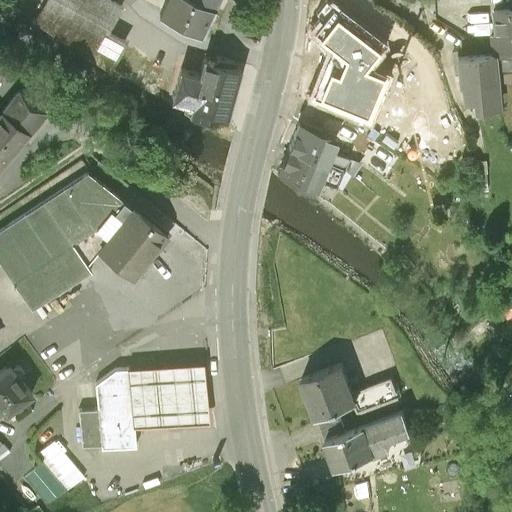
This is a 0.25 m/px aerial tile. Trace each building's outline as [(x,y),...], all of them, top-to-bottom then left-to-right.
[(46,0),(36,21),(125,79),(134,59),(120,51),(124,45),(107,35),(123,8),(109,0),(46,0)] [(204,36),(216,8),(198,0),(168,0),(161,17),(204,36)] [(198,0),(216,8),(219,0),(198,0)] [(332,43),(310,95),(367,119),(386,74),(364,65),(384,40),(332,1),(312,26),(332,43)] [(492,38),(493,56),(494,56),(496,72),(511,70),(511,10),(494,12),(496,37),(492,38)] [(0,74),(8,60),(0,55),(0,74)] [(465,102),(475,101),(498,98),(496,72),(494,56),(493,56),(458,59),(461,86),(463,86),(465,102)] [(227,119),(240,69),(236,68),(238,63),(216,57),(214,63),(205,61),(201,75),(183,70),(174,102),(190,107),(188,115),(211,121),(212,115),(227,119)] [(20,92),(0,117),(0,145),(16,157),(49,115),(20,92)] [(499,108),(498,98),(475,101),(476,110),(499,108)] [(300,121),(289,147),(339,168),(344,171),(351,161),(331,152),(337,137),(300,121)] [(356,164),(384,183),(400,159),(372,140),(356,164)] [(0,177),(16,157),(0,145),(0,177)] [(337,188),(344,171),(339,168),(289,147),(279,172),(314,192),(319,181),(337,188)] [(100,167),(0,235),(0,269),(2,268),(33,314),(92,274),(88,267),(99,252),(133,210),(116,197),(125,186),(100,167)] [(168,235),(134,208),(133,210),(99,252),(133,279),(168,235)] [(342,364),(299,379),(313,419),(318,417),(338,410),(357,403),(353,393),(342,364)] [(182,367),(132,371),(136,429),(187,426),(211,423),(206,365),(182,367)] [(27,409),(37,402),(24,385),(26,384),(27,381),(26,377),(23,374),(20,373),(18,374),(16,375),(12,369),(0,378),(0,414),(8,424),(27,409)] [(101,459),(138,456),(136,429),(132,371),(115,372),(96,389),(98,418),(81,419),(83,455),(100,454),(101,459)] [(391,380),(353,393),(357,403),(360,412),(398,398),(391,380)] [(338,410),(318,417),(326,440),(346,433),(338,410)] [(326,440),(323,441),(333,471),(392,450),(389,442),(411,434),(404,413),(346,433),(326,440)] [(52,511),(86,486),(57,450),(40,464),(46,471),(25,488),(44,511),(52,511)]
